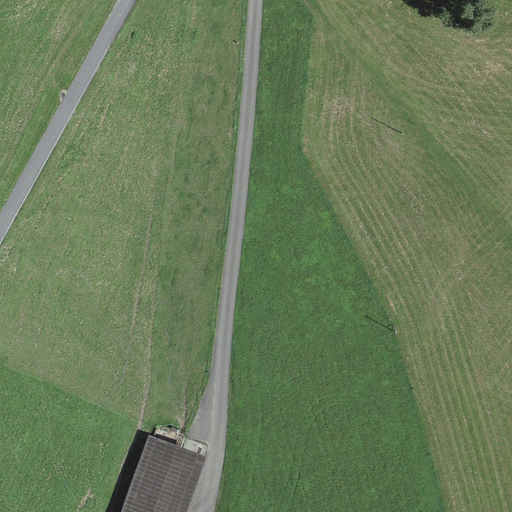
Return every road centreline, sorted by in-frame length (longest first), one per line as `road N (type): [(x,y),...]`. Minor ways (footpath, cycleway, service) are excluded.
road 1 (residential): [(263,0),(202,511)]
road 2 (unclassified): [(139,0),(0,234)]
